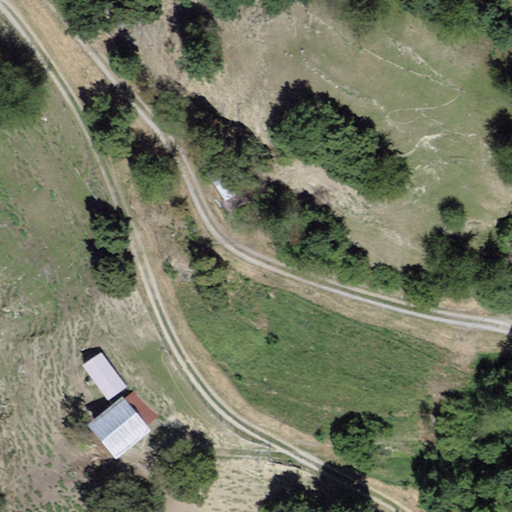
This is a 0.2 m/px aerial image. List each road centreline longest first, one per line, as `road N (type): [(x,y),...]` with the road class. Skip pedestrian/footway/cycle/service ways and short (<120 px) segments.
road 1 (track): [(2,0),(94,141),(158,310),(202,382),(305,460),(402,511)]
road 2 (track): [(511,331),(455,323),(234,246),(160,128),(53,0)]
